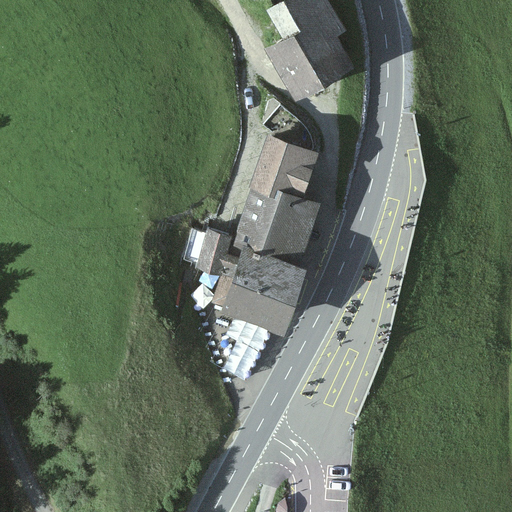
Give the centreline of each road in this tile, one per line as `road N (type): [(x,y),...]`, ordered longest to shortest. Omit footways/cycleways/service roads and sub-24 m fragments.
road 1 (tertiary): [(379,0),(388,83),(364,212),(328,299),(213,511)]
road 2 (track): [(346,259),(330,210),(326,128),(282,88),(227,0)]
